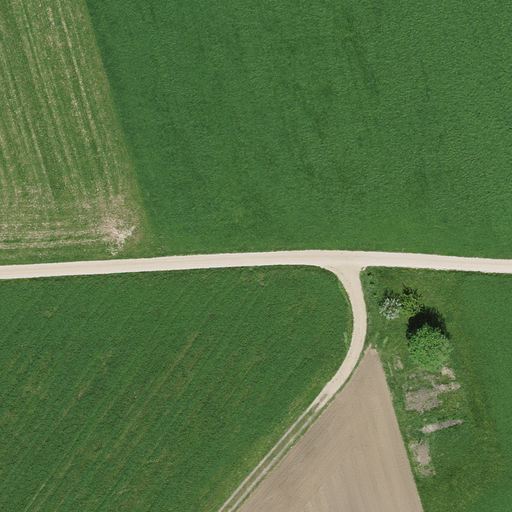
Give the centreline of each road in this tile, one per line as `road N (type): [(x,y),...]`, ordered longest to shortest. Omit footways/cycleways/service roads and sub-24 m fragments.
road 1 (track): [(511,271),(261,262),(0,277)]
road 2 (track): [(343,263),(358,297),(362,340),(350,375),(231,511)]
